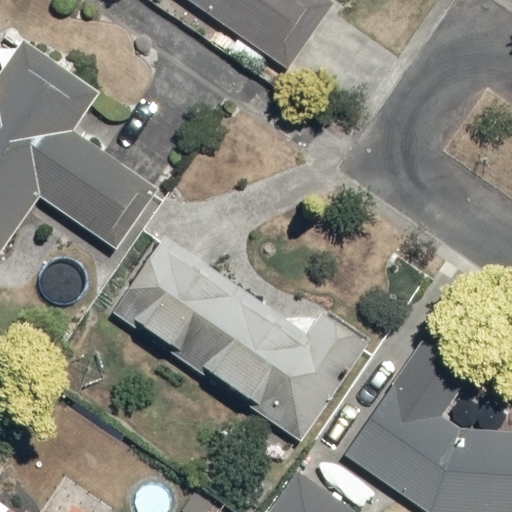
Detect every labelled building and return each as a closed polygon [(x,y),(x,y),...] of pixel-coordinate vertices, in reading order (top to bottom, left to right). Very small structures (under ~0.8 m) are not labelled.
[(191,0),(245,38),(233,56),(260,75),(274,55),(288,65),(332,3),(328,0),(191,0)] [(29,47),(9,34),(0,47),(0,250),(8,256),(45,200),(118,248),(158,187),(79,136),(105,96),(29,47)] [(171,238),(120,310),(305,442),(378,340),(331,307),(311,336),(171,238)] [(495,353),(439,317),(349,456),(430,511),(511,511),(511,432),(472,430),(454,420),(495,353)] [(356,511),(297,472),(270,511),(356,511)] [(0,511),(17,511),(19,510),(0,494),(0,511)] [(89,511),(74,501),(66,511),(89,511)]
